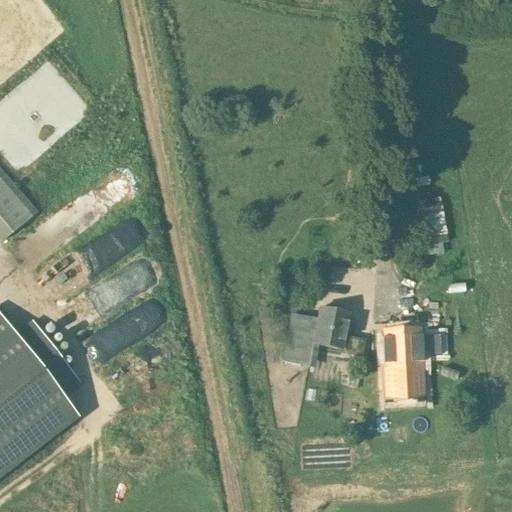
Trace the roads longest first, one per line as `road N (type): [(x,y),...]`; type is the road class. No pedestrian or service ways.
road 1 (track): [(240,511),(134,0)]
road 2 (track): [(111,412),(0,497)]
